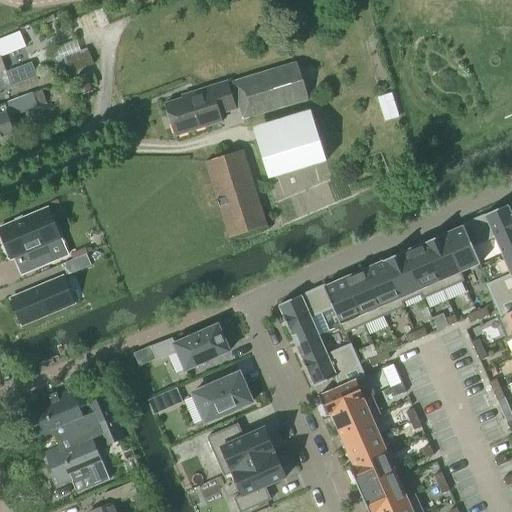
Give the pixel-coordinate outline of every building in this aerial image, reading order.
[(90,16),(77,22),(80,30),(94,24),(90,16)] [(0,70),(5,69),(0,56),(24,48),(19,33),(0,40),(0,70)] [(87,47),(65,57),(72,73),(94,63),(87,47)] [(232,82),(244,119),(308,101),(298,64),(232,82)] [(0,90),(6,88),(0,72),(0,105),(11,101),(0,104),(0,90)] [(92,89),(86,74),(75,79),(81,94),(92,89)] [(194,91),(194,94),(166,103),(176,136),(222,121),(220,114),(236,109),(227,81),(194,91)] [(11,101),(0,105),(0,137),(13,133),(16,130),(11,115),(36,106),(36,107),(46,103),(41,90),(11,101)] [(392,90),(379,95),(386,117),(400,113),(392,90)] [(268,178),(326,161),(314,121),(257,139),(268,178)] [(244,150),(206,162),(205,162),(229,237),(267,225),(244,150)] [(507,204),(460,225),(461,226),(470,247),(472,246),(494,236),(502,255),(511,250),(511,216),(511,214),(507,206),(507,204)] [(47,208),(0,226),(0,232),(11,259),(15,257),(22,274),(54,260),(46,244),(59,238),(47,208)] [(443,234),(442,235),(458,272),(462,281),(463,280),(459,271),(478,263),(478,264),(479,263),(472,246),(470,247),(461,226),(443,234)] [(458,272),(442,235),(422,243),(438,281),(442,289),(462,281),(458,272)] [(403,251),(403,252),(423,298),(442,289),(438,281),(422,243),(404,252),(403,251)] [(85,247),(70,254),(73,259),(86,253),(87,253),(85,247)] [(510,273),(486,284),(496,306),(511,298),(511,250),(502,255),(510,273)] [(403,252),(383,260),(403,306),(404,306),(402,302),(420,294),(422,298),(423,298),(403,252)] [(73,259),(65,262),(69,273),(91,264),(86,253),(73,259)] [(382,261),(364,269),(384,315),(403,306),(383,260),(382,261)] [(364,269),(344,278),(364,323),(384,315),(364,269)] [(62,277),(11,298),(22,324),(73,303),(62,277)] [(344,278),(325,286),(334,306),(332,307),(343,333),(364,323),(344,278)] [(324,284),(278,305),(278,306),(282,314),(289,332),(290,332),(296,345),(318,335),(309,317),(332,307),(334,306),(325,286),(324,284)] [(485,307),(476,311),(479,318),(488,314),(485,307)] [(511,310),(496,317),(505,337),(511,334),(511,310)] [(476,311),(466,315),(470,323),(479,318),(476,311)] [(454,314),(444,318),(448,326),(457,322),(454,314)] [(172,337),(150,346),(156,360),(177,351),(185,370),(229,351),(217,324),(174,343),(172,337)] [(423,327),(414,332),(417,339),(427,335),(423,327)] [(414,332),(405,335),(408,343),(417,339),(414,332)] [(318,335),(296,345),(302,359),(301,359),(309,377),(309,376),(313,385),(312,385),(313,386),(359,366),(350,344),(326,354),(318,335)] [(478,338),(471,342),(475,351),(482,348),(478,338)] [(482,348),(475,351),(479,360),(487,357),(482,348)] [(386,350),(377,354),(380,362),(389,358),(386,350)] [(377,354),(367,358),(371,366),(380,362),(377,354)] [(204,420),(204,422),(206,421),(250,401),(250,402),(251,401),(251,399),(250,400),(239,373),(238,372),(237,372),(237,373),(193,392),(193,391),(191,392),(192,394),(204,420)] [(398,373),(390,376),(394,385),(402,382),(398,373)] [(362,398),(371,394),(374,393),(365,375),(317,396),(325,414),(362,398)] [(496,378),(488,382),(492,391),(500,387),(496,378)] [(402,382),(394,385),(398,395),(406,391),(402,382)] [(500,387),(492,391),(496,400),(504,397),(500,387)] [(176,388),(163,394),(168,407),(181,401),(176,388)] [(39,402),(25,408),(26,409),(28,408),(41,439),(38,440),(39,441),(54,435),(56,440),(115,415),(106,395),(90,401),(94,411),(82,416),(70,389),(57,394),(56,391),(38,399),(39,402)] [(362,398),(325,414),(326,416),(331,414),(338,430),(379,412),(371,394),(362,398)] [(413,408),(405,411),(409,421),(417,417),(413,408)] [(379,412),(338,430),(346,449),(378,435),(371,417),(380,414),(379,412)] [(72,479),(73,482),(89,475),(93,485),(109,479),(103,466),(92,438),(104,433),(108,443),(124,437),(115,415),(56,440),(58,446),(44,452),(44,453),(47,452),(60,483),(57,484),(58,485),(72,479)] [(417,417),(409,421),(414,430),(421,427),(417,417)] [(223,474),(273,452),(262,428),(243,436),(237,423),(207,437),(223,474)] [(378,435),(346,449),(353,465),(348,467),(349,469),(391,451),(390,449),(386,451),(378,435)] [(429,445),(422,448),(426,458),(433,455),(429,445)] [(391,451),(349,469),(357,487),(359,491),(396,475),(395,471),(399,469),(391,451)] [(273,452),(223,474),(224,476),(233,472),(242,494),(233,498),(239,511),(240,511),(270,499),(265,486),(284,478),(273,452)] [(503,454),(494,458),(497,466),(506,462),(503,454)] [(441,472),(433,475),(437,484),(445,481),(441,472)] [(511,475),(511,474),(502,478),(505,486),(511,482),(511,475)] [(396,475),(359,491),(361,495),(368,511),(376,511),(415,495),(415,493),(410,495),(402,476),(398,478),(396,475)] [(445,481),(437,484),(441,493),(449,490),(445,481)] [(119,511),(115,503),(131,496),(137,511),(150,506),(144,490),(137,493),(132,482),(103,494),(107,505),(89,511),(119,511)] [(422,511),(415,495),(376,511),(422,511)]
